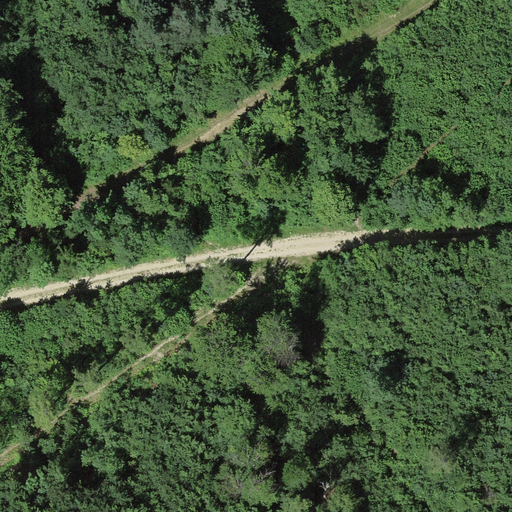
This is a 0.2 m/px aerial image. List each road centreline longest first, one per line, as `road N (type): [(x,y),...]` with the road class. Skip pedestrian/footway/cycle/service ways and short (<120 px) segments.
road 1 (track): [(0,297),(56,280),(435,225),(511,233)]
road 2 (track): [(418,0),(0,237)]
road 3 (track): [(0,458),(324,240)]
